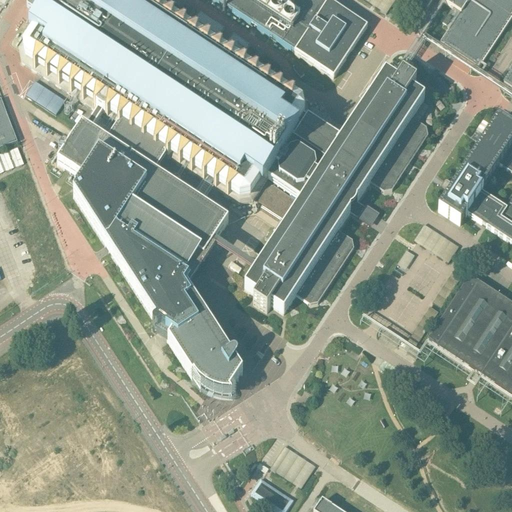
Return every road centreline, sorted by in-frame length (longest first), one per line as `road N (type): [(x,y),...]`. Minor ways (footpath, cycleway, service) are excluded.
road 1 (unknown): [(68,308),(79,265),(73,239),(36,167),(0,52)]
road 2 (unknown): [(186,0),(327,93),(353,85),(393,29)]
road 3 (tertiary): [(55,306),(84,325),(204,511)]
